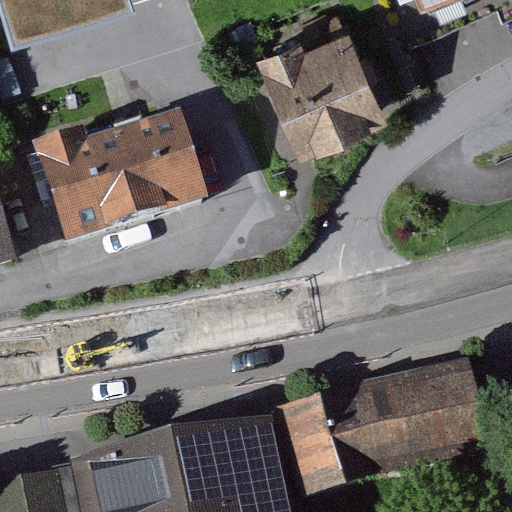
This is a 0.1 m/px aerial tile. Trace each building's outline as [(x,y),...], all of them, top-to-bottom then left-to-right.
[(69,0),(97,82),(174,56),(155,0),(69,0)] [(461,0),(440,0),(445,8),(461,0)] [(285,68),(318,154),(402,123),(368,36),(285,68)] [(48,160),(72,248),(215,209),(191,121),(48,160)] [(0,268),(22,262),(0,184),(0,268)] [(511,428),(499,371),(304,416),(325,510),(511,467),(511,428)] [(91,467),(101,511),(314,511),(294,421),(91,467)] [(0,511),(76,511),(68,476),(0,491),(0,511)]
